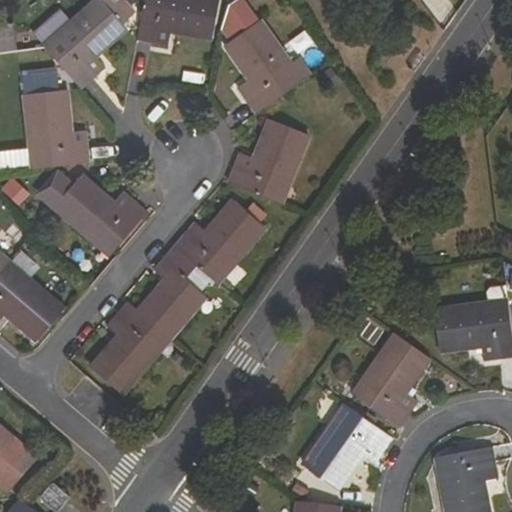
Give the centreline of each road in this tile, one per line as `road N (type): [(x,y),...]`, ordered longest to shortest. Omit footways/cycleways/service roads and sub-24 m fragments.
road 1 (residential): [(493,0),(151,489)]
road 2 (residential): [(185,156),(180,202),(26,383)]
road 3 (residential): [(394,511),(400,476),(425,431),(466,415),(502,410),(511,417)]
road 4 (residential): [(26,383),(151,489)]
